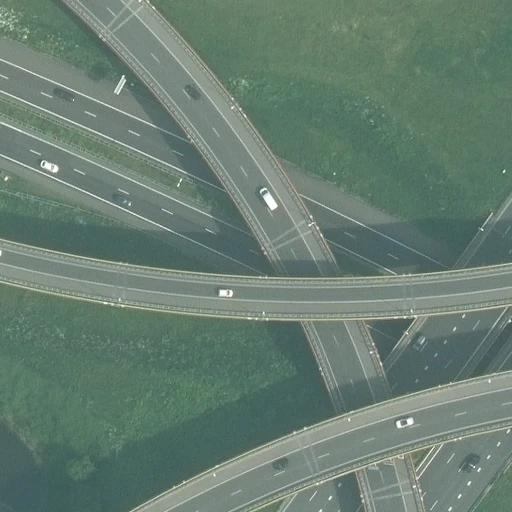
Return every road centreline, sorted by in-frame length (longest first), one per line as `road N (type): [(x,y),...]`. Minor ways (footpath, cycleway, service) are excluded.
road 1 (motorway): [(388,511),(353,392),(288,247),(197,111),(96,0)]
road 2 (motorway): [(0,139),(257,256),(511,386)]
road 3 (motorway): [(511,319),(0,76)]
road 4 (motorway): [(0,257),(212,291),(343,294),(511,278)]
road 5 (motorway): [(511,401),(311,459),(194,511)]
road 6 (motorway): [(511,245),(318,511)]
road 7 (motorway): [(427,511),(511,397)]
